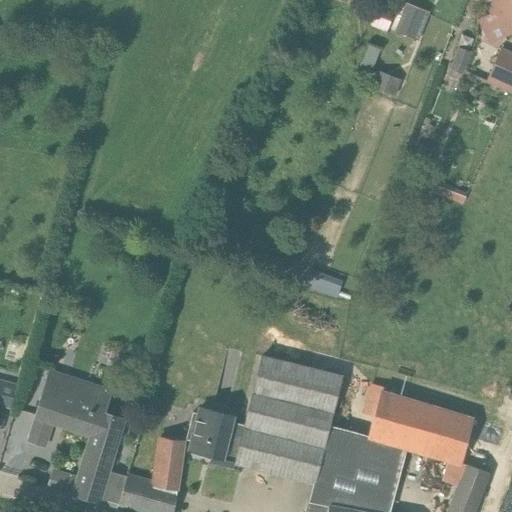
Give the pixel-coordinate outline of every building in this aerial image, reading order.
[(503,37),(511,32),(511,0),(490,0),(486,2),(489,8),(484,11),(486,15),(480,18),(491,41),(503,36),(503,37)] [(408,1),(395,32),(417,41),(428,14),(416,9),(418,5),(408,1)] [(380,4),(371,26),(386,32),(394,10),(380,4)] [(380,49),(368,44),(361,64),(372,69),(380,49)] [(449,70),(462,75),(471,53),(457,48),(449,70)] [(484,82),(511,94),(511,92),(511,54),(499,49),(484,82)] [(400,81),(377,72),(371,87),(394,96),(400,81)] [(462,204),(466,193),(437,182),(433,193),(462,204)] [(308,273),(302,288),(314,292),(315,290),(319,276),(320,273),(309,270),(308,273)] [(110,362),(119,365),(122,357),(112,354),(110,362)] [(389,511),(406,448),(367,436),(330,425),(342,375),(262,355),(243,425),(236,463),(313,483),(308,502),(333,507),(362,511),(389,511)] [(99,498),(104,483),(124,419),(101,412),(107,391),(50,373),(28,442),(44,447),(53,422),(93,435),(79,479),(53,471),(48,488),(98,502),(99,498)] [(0,406),(10,409),(16,385),(0,380),(0,406)] [(367,436),(406,448),(458,464),(472,417),(380,390),(367,436)] [(193,412),(191,421),(186,440),(191,442),(189,452),(217,459),(215,464),(234,469),(236,463),(243,425),(234,423),(235,415),(198,406),(197,414),(193,412)] [(177,491),(184,440),(159,436),(153,479),(127,473),(118,504),(145,511),(173,511),(176,491),(177,491)] [(446,511),(471,511),(486,471),(463,463),(446,511)] [(331,511),(333,507),(308,502),(305,511),(331,511)]
